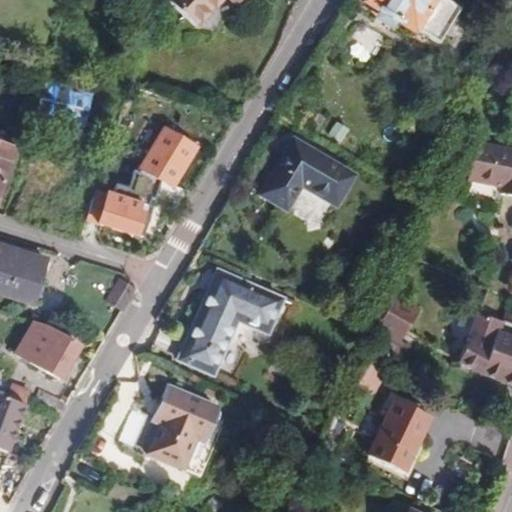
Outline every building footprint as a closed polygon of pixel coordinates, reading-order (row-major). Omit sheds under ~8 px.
[(231,0),(237,4),(240,0),(166,0),(194,26),(218,0),(231,0)] [(362,0),(362,1),(411,32),(414,29),(436,43),(457,7),(445,0),(362,0)] [(54,74),(43,70),(28,125),(40,128),(43,117),(79,126),(88,95),(52,85),(54,74)] [(153,196),(183,207),(191,192),(173,186),(195,147),(164,128),(139,169),(158,181),(153,196)] [(27,129),(22,146),(28,147),(33,131),(27,129)] [(0,188),(13,148),(6,145),(2,137),(0,136),(0,188)] [(324,221),(352,174),(293,140),(261,195),(308,221),(324,221)] [(500,186),(511,188),(511,152),(470,146),(465,181),(500,186)] [(511,188),(500,186),(499,194),(511,196),(511,188)] [(94,190),(85,219),(134,235),(144,206),(94,190)] [(35,276),(40,258),(0,245),(0,294),(30,304),(39,278),(35,276)] [(45,260),(40,258),(35,276),(39,278),(45,260)] [(212,295),(221,273),(216,271),(206,293),(212,295)] [(281,299),(221,273),(212,295),(206,293),(176,361),(210,376),(236,321),(265,334),(281,299)] [(105,300),(107,301),(120,281),(118,280),(105,300)] [(107,301),(122,310),(134,289),(120,281),(107,301)] [(392,297),(378,322),(397,333),(412,308),(392,297)] [(456,361),(511,382),(511,325),(507,324),(475,312),(456,361)] [(77,347),(41,325),(30,322),(13,357),(58,379),(64,370),(69,372),(75,363),(70,359),(77,347)] [(369,394),(383,375),(371,366),(357,385),(369,394)] [(63,382),(69,372),(64,370),(58,379),(63,382)] [(5,398),(23,405),(28,392),(10,385),(5,398)] [(145,454),(182,470),(194,440),(204,443),(207,444),(213,430),(219,416),(216,408),(165,387),(150,420),(158,423),(145,454)] [(29,408),(58,418),(68,401),(36,391),(29,408)] [(0,396),(0,441),(8,445),(23,405),(5,398),(0,396)] [(393,400),(368,455),(405,473),(419,442),(430,417),(393,400)] [(496,413),(511,419),(511,404),(501,400),(496,413)] [(217,432),(213,430),(207,444),(212,446),(217,432)] [(194,440),(182,470),(192,474),(204,443),(194,440)] [(405,473),(368,455),(365,461),(407,481),(424,444),(419,442),(405,473)] [(317,508),(333,464),(319,458),(303,504),(317,508)]
